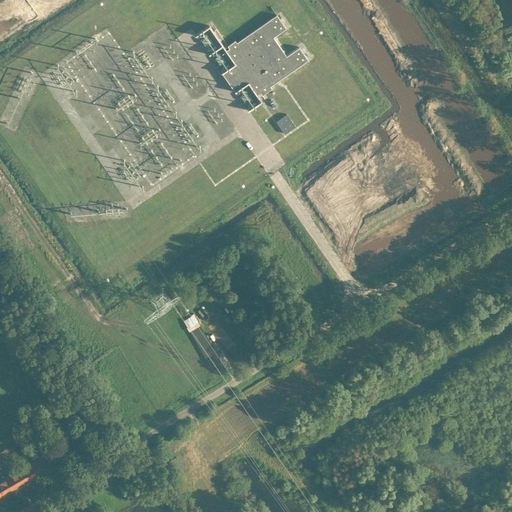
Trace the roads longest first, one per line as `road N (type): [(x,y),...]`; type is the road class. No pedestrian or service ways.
road 1 (unclassified): [(23,511),(356,302)]
road 2 (unclassified): [(356,302),(511,207)]
road 3 (unclassified): [(272,170),(356,302)]
